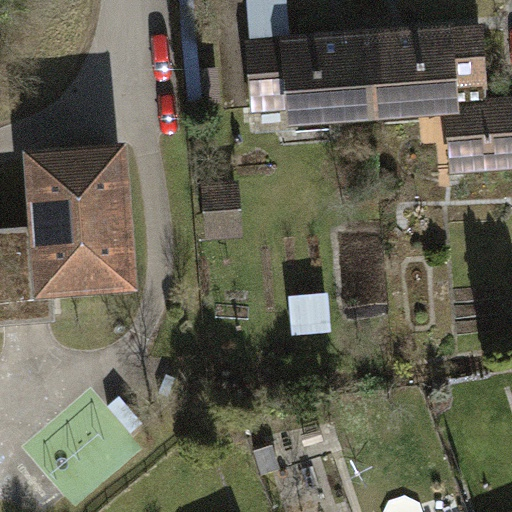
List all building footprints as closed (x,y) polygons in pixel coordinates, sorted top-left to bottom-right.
[(286,0),(241,0),(245,131),(289,130),(289,143),(375,141),(371,32),(339,33),(339,51),(288,52),(286,0)] [(410,31),(371,32),(375,141),(432,139),(433,188),(511,186),(511,112),(484,113),(482,44),(410,46),(410,31)] [(31,188),(35,263),(0,266),(0,366),(67,361),(65,339),(144,334),(135,182),(31,188)] [(250,213),(223,214),(224,273),(252,272),(250,213)] [(104,386),(35,442),(83,501),(152,445),(104,386)]
